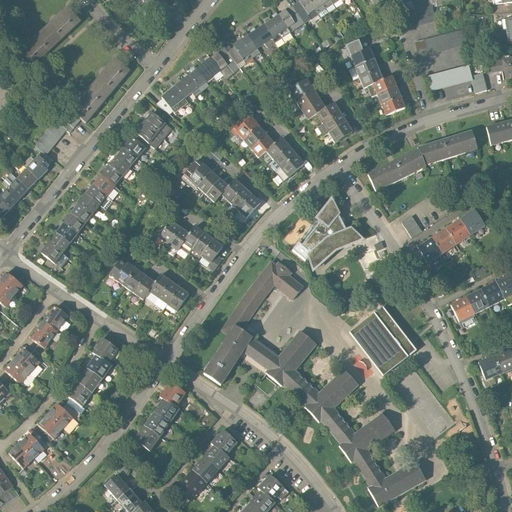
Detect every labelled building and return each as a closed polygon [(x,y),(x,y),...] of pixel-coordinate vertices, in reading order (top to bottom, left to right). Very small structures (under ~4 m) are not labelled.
[(167,7),(162,0),(151,0),(144,4),(150,16),(153,14),(163,9),(167,7)] [(314,13),(305,0),(298,5),(307,18),(314,13)] [(305,0),(314,13),(322,8),(316,0),(305,0)] [(327,0),(316,0),(322,8),(329,3),(327,0)] [(454,3),(453,0),(418,0),(393,6),(396,18),(432,9),(454,3)] [(298,5),(291,9),(300,22),(307,18),(298,5)] [(80,22),(66,7),(42,30),(57,45),(80,22)] [(159,31),(170,26),(163,9),(153,14),(159,31)] [(291,9),(284,14),(293,28),(300,22),(291,9)] [(399,30),(435,21),(432,9),(396,18),(399,30)] [(284,14),(276,19),(285,33),(293,28),(284,14)] [(278,38),(285,33),(276,19),(269,25),(278,38)] [(269,25),(261,29),(270,43),(278,38),(269,25)] [(263,48),(270,43),(261,29),(254,34),(263,48)] [(42,30),(18,53),(32,68),(57,45),(42,30)] [(463,31),(416,44),(420,57),(467,44),(463,31)] [(254,34),(246,40),(255,53),(263,48),(254,34)] [(370,48),(366,36),(346,44),(351,55),(370,48)] [(248,60),(247,58),(255,53),(246,40),(238,45),(240,47),(234,51),(242,64),(248,60)] [(231,47),(217,58),(226,71),(232,78),(245,68),(242,64),(234,51),(231,47)] [(377,65),(370,48),(351,55),(358,73),(377,65)] [(511,78),(511,57),(486,63),(488,73),(504,69),(506,80),(511,78)] [(218,77),(226,71),(217,58),(208,64),(218,77)] [(114,59),(92,85),(108,99),(130,72),(114,59)] [(208,64),(202,69),(212,82),(218,77),(208,64)] [(383,79),(377,65),(358,73),(364,87),(372,84),(383,79)] [(426,78),(429,91),(471,81),(470,77),(468,67),(426,78)] [(202,69),(193,76),(203,89),(212,82),(202,69)] [(483,73),(470,77),(471,81),(474,93),(487,90),(483,73)] [(193,76),(187,81),(197,94),(203,89),(193,76)] [(372,84),(377,94),(396,86),(392,76),(383,79),(372,84)] [(288,88),(294,98),(312,87),(305,77),(288,88)] [(190,99),(197,94),(187,81),(180,86),(190,99)] [(86,125),(108,99),(92,85),(70,111),(80,120),(86,125)] [(180,86),(167,97),(177,109),(190,99),(180,86)] [(377,94),(381,105),(400,97),(396,86),(377,94)] [(318,98),(312,87),(294,98),(301,109),(318,98)] [(381,105),(385,115),(405,107),(400,97),(381,105)] [(325,108),(318,98),(301,109),(307,119),(316,114),(325,108)] [(340,112),(334,102),(325,108),(316,114),(322,123),(340,112)] [(72,128),(80,120),(70,111),(63,120),(72,128)] [(158,112),(149,122),(162,133),(170,122),(158,112)] [(346,121),(340,112),(322,123),(328,133),(346,121)] [(236,132),(243,140),(259,127),(252,118),(236,132)] [(511,118),(486,127),(492,146),(511,140),(511,118)] [(35,145),(48,156),(66,132),(53,121),(35,145)] [(352,131),(346,121),(328,133),(334,142),(352,131)] [(162,133),(149,122),(141,132),(154,142),(162,133)] [(177,127),(170,122),(162,133),(154,142),(161,148),(177,127)] [(250,149),(267,136),(259,127),(243,140),(250,149)] [(419,146),(420,150),(426,165),(478,150),(472,130),(446,138),(419,146)] [(138,136),(130,146),(144,158),(152,148),(138,136)] [(274,144),(267,136),(250,149),(258,158),(266,151),(274,144)] [(273,160),(289,147),(282,138),(274,144),(266,151),(273,160)] [(130,146),(122,156),(136,168),(144,158),(130,146)] [(296,155),(289,147),(273,160),(281,168),(296,155)] [(394,162),(368,174),(377,192),(427,168),(426,165),(420,150),(394,162)] [(296,155),(281,168),(288,177),(303,164),(296,155)] [(49,166),(37,156),(27,166),(39,177),(49,166)] [(122,156),(114,165),(128,177),(136,168),(122,156)] [(203,188),(217,172),(208,165),(207,166),(202,162),(187,178),(201,190),(203,188)] [(114,165),(107,175),(121,186),(128,177),(114,165)] [(39,177),(27,166),(18,177),(29,187),(39,177)] [(217,172),(203,188),(211,196),(226,180),(217,172)] [(107,175),(99,184),(113,196),(121,186),(107,175)] [(29,187),(18,177),(8,187),(20,198),(29,187)] [(234,188),(226,180),(211,196),(220,204),(226,196),(234,188)] [(240,181),(234,188),(226,196),(235,204),(249,188),(240,181)] [(99,184),(91,194),(106,205),(113,196),(99,184)] [(20,198),(8,187),(0,195),(0,199),(10,208),(20,198)] [(257,196),(249,188),(235,204),(243,212),(257,196)] [(91,194),(85,202),(99,214),(106,205),(91,194)] [(266,204),(257,196),(243,212),(252,220),(266,204)] [(10,208),(0,199),(0,218),(0,219),(10,208)] [(321,222),(301,245),(310,252),(307,254),(312,271),(335,251),(363,240),(350,228),(346,229),(337,215),(340,213),(331,199),(316,219),(321,222)] [(85,202),(76,212),(91,224),(99,214),(85,202)] [(458,219),(470,236),(484,226),(472,209),(458,219)] [(76,212),(69,222),(83,234),(91,224),(76,212)] [(412,216),(401,223),(411,239),(422,232),(412,216)] [(445,229),(457,245),(470,236),(458,219),(445,229)] [(69,222),(61,232),(75,243),(83,234),(69,222)] [(174,245),(186,228),(177,222),(165,239),(174,245)] [(201,227),(195,235),(189,244),(198,250),(211,233),(201,227)] [(195,235),(186,228),(174,245),(183,252),(189,244),(195,235)] [(445,229),(432,238),(444,255),(457,245),(445,229)] [(61,232),(53,241),(67,253),(75,243),(61,232)] [(219,239),(211,233),(198,250),(207,256),(219,239)] [(430,264),(444,255),(432,238),(419,248),(430,264)] [(229,246),(219,239),(207,256),(217,263),(223,255),(229,246)] [(60,262),(67,253),(53,241),(45,251),(60,262)] [(228,259),(223,255),(217,263),(215,267),(220,271),(228,259)] [(132,288),(143,270),(133,264),(132,265),(125,260),(114,277),(132,288)] [(266,295),(273,286),(292,300),(302,285),(289,275),(291,272),(277,262),(275,264),(269,260),(227,321),(234,326),(242,331),(266,295)] [(152,276),(143,270),(132,288),(141,294),(152,276)] [(511,273),(495,282),(504,300),(507,306),(511,303),(511,273)] [(166,274),(161,282),(155,292),(165,299),(177,281),(166,274)] [(8,275),(0,283),(0,286),(13,298),(22,287),(8,275)] [(161,282),(152,276),(141,294),(150,299),(155,292),(161,282)] [(186,287),(177,281),(165,299),(175,305),(186,287)] [(479,290),(488,308),(504,300),(495,282),(479,290)] [(0,304),(5,308),(13,298),(0,286),(0,304)] [(195,293),(186,287),(175,305),(184,311),(195,293)] [(464,298),(473,315),(488,308),(479,290),(464,298)] [(464,298),(450,305),(459,323),(473,315),(464,298)] [(57,307),(46,324),(60,333),(71,317),(57,307)] [(382,307),(348,333),(381,377),(416,351),(382,307)] [(60,333),(46,324),(34,340),(48,350),(60,333)] [(234,326),(201,375),(219,388),(242,355),(254,363),(266,371),(264,374),(280,387),(282,385),(305,407),(303,409),(317,424),(320,422),(339,445),(337,446),(350,463),(352,462),(372,488),(368,489),(379,507),(425,482),(415,465),(386,478),(366,452),(397,433),(382,414),(355,432),(334,409),(358,386),(342,371),(318,393),(295,371),(317,345),(298,332),(276,358),(263,349),(251,340),(252,338),(242,331),(234,326)] [(97,353),(101,356),(113,364),(123,351),(107,339),(97,353)] [(26,349),(17,360),(34,375),(44,364),(26,349)] [(496,356),(503,374),(511,370),(511,355),(511,353),(510,350),(496,356)] [(91,369),(107,381),(117,367),(113,364),(101,356),(91,369)] [(496,356),(479,363),(487,381),(503,374),(496,356)] [(34,375),(17,360),(7,371),(24,386),(34,375)] [(91,369),(81,383),(97,395),(107,381),(91,369)] [(0,379),(0,401),(4,405),(15,395),(0,379)] [(97,395),(81,383),(71,397),(87,409),(97,395)] [(167,384),(157,399),(161,402),(174,410),(184,396),(167,384)] [(161,402),(152,416),(168,426),(177,412),(174,410),(161,402)] [(51,414),(68,430),(77,420),(61,404),(51,414)] [(68,430),(51,414),(42,424),(58,440),(68,430)] [(168,426),(152,416),(142,430),(158,440),(168,426)] [(142,430),(133,443),(149,453),(158,440),(142,430)] [(212,449),(223,458),(235,445),(221,433),(209,446),(212,449)] [(22,444),(37,460),(48,450),(32,434),(22,444)] [(27,470),(37,460),(22,444),(11,454),(27,470)] [(201,461),(216,474),(227,461),(223,458),(212,449),(201,461)] [(216,474),(201,461),(190,473),(205,486),(216,474)] [(0,470),(0,469),(0,495),(13,486),(0,470)] [(175,491),(189,503),(205,486),(190,473),(175,491)] [(129,491),(117,477),(104,487),(117,502),(129,491)] [(256,490),(258,492),(270,503),(282,490),(268,477),(256,490)] [(142,505),(129,491),(117,502),(125,511),(133,511),(142,505)] [(258,492),(247,504),(256,511),(266,511),(273,505),(270,503),(258,492)] [(151,511),(144,503),(142,505),(133,511),(151,511)]
